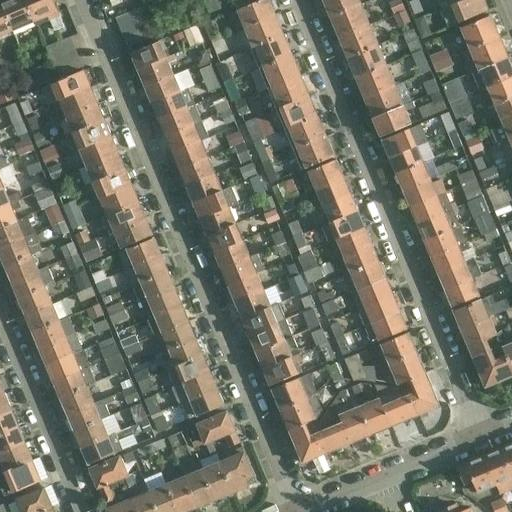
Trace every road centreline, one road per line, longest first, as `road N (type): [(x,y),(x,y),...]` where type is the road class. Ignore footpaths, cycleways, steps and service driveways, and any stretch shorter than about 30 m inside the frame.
road 1 (residential): [(296,511),(80,0)]
road 2 (residential): [(295,0),(479,435)]
road 3 (residential): [(80,511),(0,322)]
